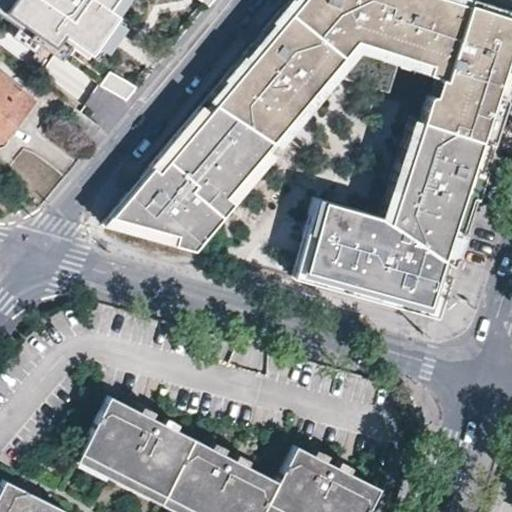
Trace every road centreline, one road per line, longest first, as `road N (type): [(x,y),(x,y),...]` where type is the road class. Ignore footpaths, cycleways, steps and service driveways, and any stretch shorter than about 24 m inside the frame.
road 1 (tertiary): [(41,249),(481,372)]
road 2 (residential): [(237,0),(41,249)]
road 3 (tertiary): [(433,511),(481,372)]
